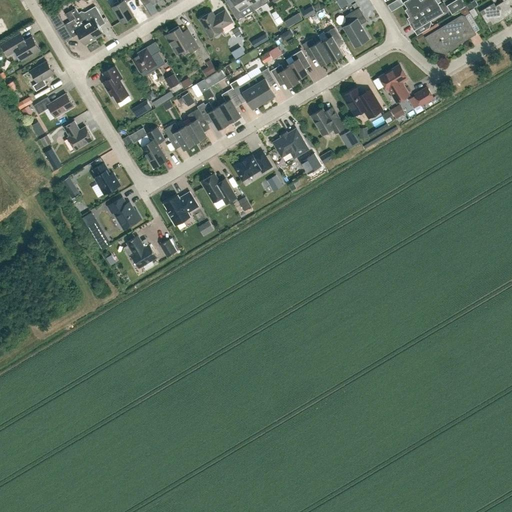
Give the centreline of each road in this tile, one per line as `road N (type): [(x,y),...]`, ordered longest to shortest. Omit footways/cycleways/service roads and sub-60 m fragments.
road 1 (residential): [(143,188),(398,39)]
road 2 (residential): [(72,70),(193,0)]
road 3 (residential): [(398,39),(439,72),(511,28)]
